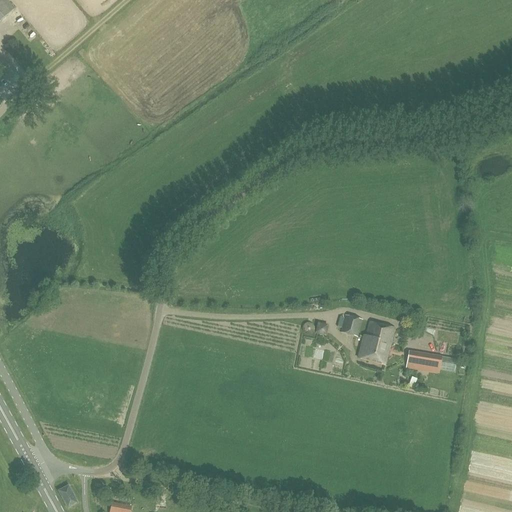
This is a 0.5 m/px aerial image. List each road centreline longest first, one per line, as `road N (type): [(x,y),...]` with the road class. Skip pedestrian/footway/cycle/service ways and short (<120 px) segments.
road 1 (unclassified): [(53,468),(98,473),(118,461),(170,261),(189,232),(304,151),(441,135),(511,111)]
road 2 (track): [(285,511),(110,469)]
road 3 (track): [(0,115),(134,0)]
